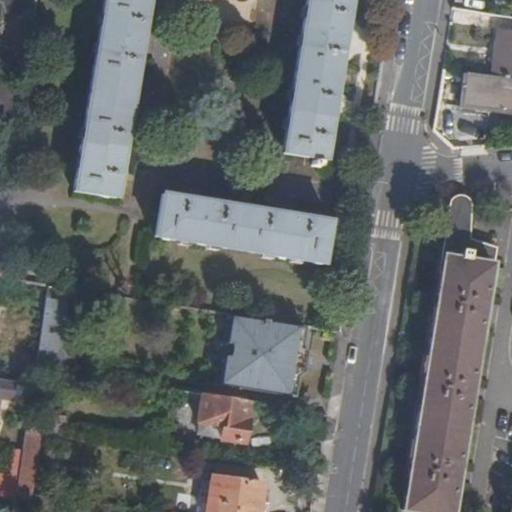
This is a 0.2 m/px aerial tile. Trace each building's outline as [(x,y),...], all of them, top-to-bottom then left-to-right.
[(34,18),(36,0),(3,0),(1,14),(34,18)] [(105,0),(75,189),(116,196),(148,0),(105,0)] [(307,0),(283,152),(325,159),(350,0),(307,0)] [(511,31),(503,30),(495,79),(511,80),(511,31)] [(511,80),(495,79),(465,75),(461,109),(511,114),(511,80)] [(4,118),(18,121),(23,88),(0,84),(0,86),(0,103),(7,104),(4,118)] [(323,264),(330,222),(163,194),(156,236),(323,264)] [(452,199),(443,257),(458,258),(459,252),(492,257),(494,247),(469,238),(471,198),(452,199)] [(406,511),(451,511),(492,257),(459,252),(458,258),(443,257),(403,511),(406,511)] [(69,289),(49,286),(41,336),(36,368),(69,374),(73,374),(76,353),(59,350),(69,289)] [(288,396),(299,326),(230,315),(225,344),(231,344),(229,357),(223,356),(219,385),(288,396)] [(36,368),(33,385),(26,431),(65,438),(69,417),(44,413),(49,385),(67,388),(69,374),(36,368)] [(11,381),(0,379),(0,397),(10,398),(12,382),(11,381)] [(177,418),(198,421),(202,395),(181,392),(177,418)] [(247,402),(202,395),(198,421),(222,426),(220,440),(242,443),(246,421),(244,421),(247,402)] [(11,477),(18,478),(20,471),(21,460),(13,459),(11,477)] [(317,475),(290,471),(288,486),(314,490),(317,475)] [(210,481),(205,511),(257,511),(261,485),(211,478),(210,481)] [(205,511),(210,481),(200,480),(195,511),(205,511)] [(16,492),(17,486),(0,483),(0,499),(15,502),(16,493),(16,492)] [(67,511),(69,500),(16,492),(16,493),(15,502),(13,511),(12,511),(21,511),(22,509),(41,511),(67,511)]
